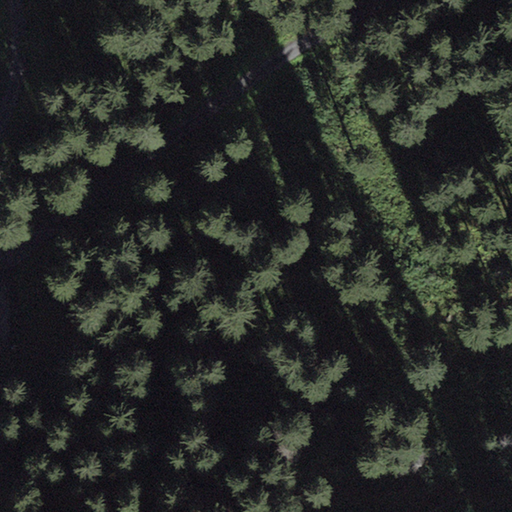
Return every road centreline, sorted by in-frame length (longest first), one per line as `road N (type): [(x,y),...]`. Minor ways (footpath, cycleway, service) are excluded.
road 1 (track): [(381,0),(312,35),(0,258)]
road 2 (track): [(0,130),(13,78),(8,0)]
